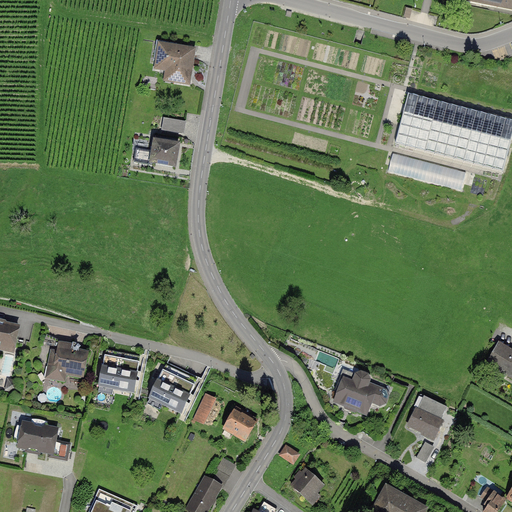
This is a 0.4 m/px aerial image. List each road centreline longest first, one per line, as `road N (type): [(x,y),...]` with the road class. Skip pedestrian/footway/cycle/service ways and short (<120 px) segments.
road 1 (residential): [(276,365),(232,312),(200,240),(200,184),(231,0)]
road 2 (residential): [(276,365),(248,376),(193,355),(6,311)]
road 3 (residential): [(276,365),(297,369),(332,426),(472,511)]
road 4 (residential): [(289,0),(464,45),(511,34)]
road 5 (residential): [(232,511),(282,430),(287,401),(276,365)]
